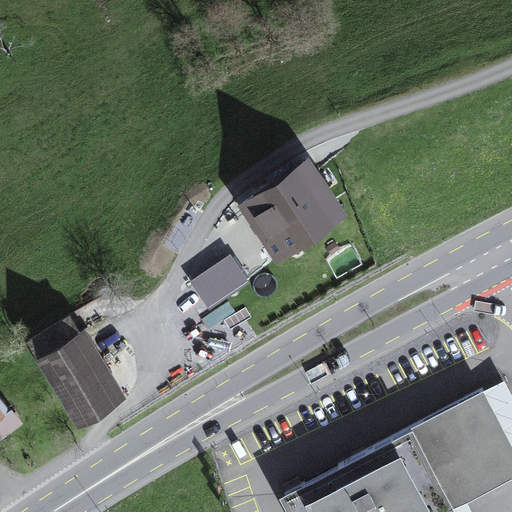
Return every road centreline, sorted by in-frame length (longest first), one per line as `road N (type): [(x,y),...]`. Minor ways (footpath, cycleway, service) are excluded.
road 1 (primary): [(496,260),(416,278),(172,420),(126,467)]
road 2 (primary): [(126,467),(191,443),(432,313),(496,260)]
